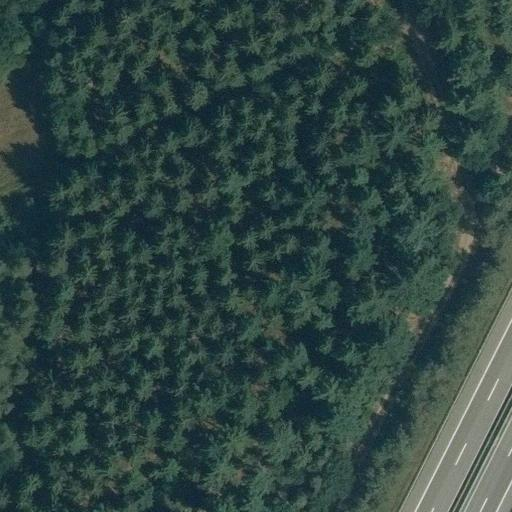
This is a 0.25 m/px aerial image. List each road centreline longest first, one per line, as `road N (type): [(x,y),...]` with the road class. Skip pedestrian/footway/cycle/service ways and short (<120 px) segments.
road 1 (track): [(346,511),(481,229),(423,0)]
road 2 (motorway): [(511,352),(432,511)]
